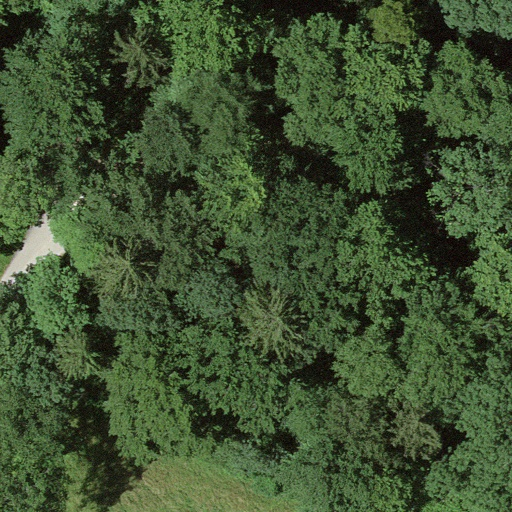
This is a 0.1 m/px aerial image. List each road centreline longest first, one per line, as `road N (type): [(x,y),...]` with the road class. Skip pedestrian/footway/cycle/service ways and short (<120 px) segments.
road 1 (track): [(48,236),(108,184),(511,85)]
road 2 (track): [(48,236),(39,165),(0,78)]
